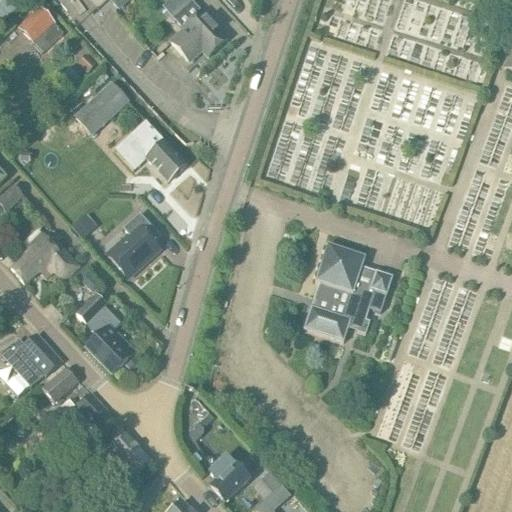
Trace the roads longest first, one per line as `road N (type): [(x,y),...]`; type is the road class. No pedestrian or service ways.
road 1 (tertiary): [(146,443),(291,0)]
road 2 (tertiary): [(146,443),(0,282)]
